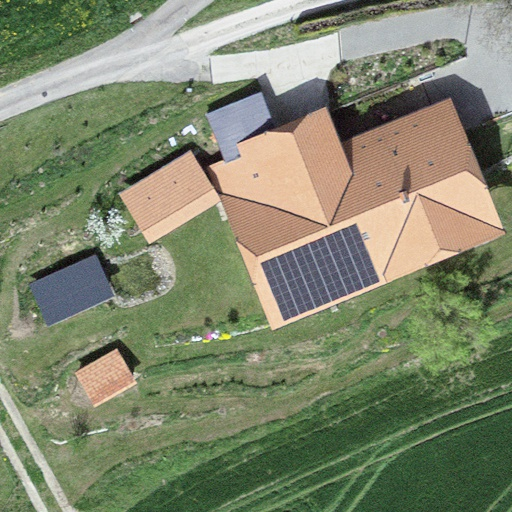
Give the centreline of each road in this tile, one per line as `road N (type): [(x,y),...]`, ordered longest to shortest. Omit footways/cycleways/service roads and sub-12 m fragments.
road 1 (unclassified): [(0,105),(95,66),(193,0)]
road 2 (track): [(61,511),(0,403)]
